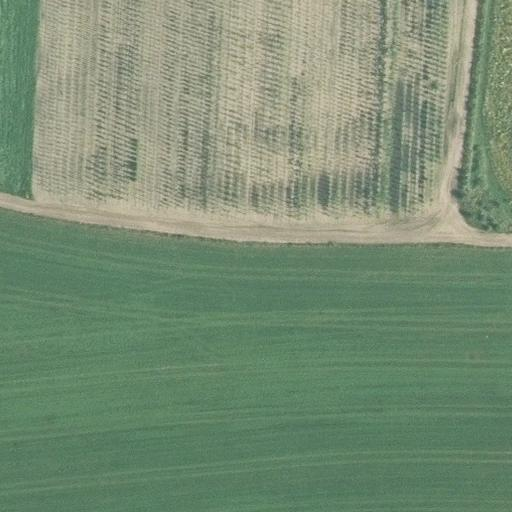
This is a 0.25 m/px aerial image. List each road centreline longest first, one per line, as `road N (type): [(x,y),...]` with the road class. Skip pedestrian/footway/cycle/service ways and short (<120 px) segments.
road 1 (track): [(447,238),(226,235),(0,198)]
road 2 (track): [(447,238),(472,0)]
